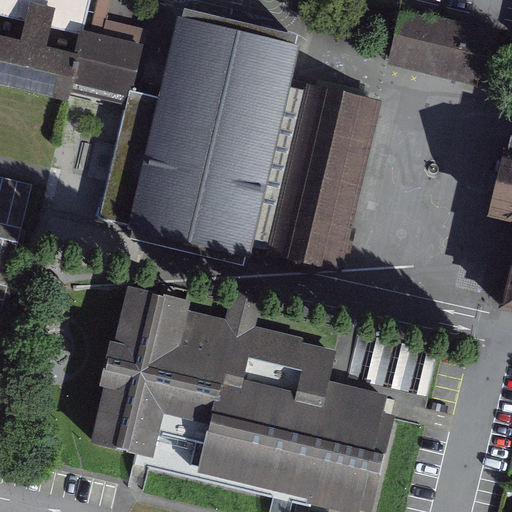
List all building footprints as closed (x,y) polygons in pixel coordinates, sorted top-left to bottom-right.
[(0,0),(0,84),(68,101),(70,91),(130,105),(132,94),(143,49),(82,34),(90,0),(0,0)] [(110,0),(90,0),(82,34),(143,49),(147,31),(105,21),(110,0)] [(255,239),(269,243),(267,253),(342,270),(380,99),(353,93),(305,83),(303,89),(289,86),(300,33),(181,7),(159,101),(132,94),(130,105),(101,218),(132,225),(130,236),(249,263),(255,239)] [(402,16),(391,63),(472,81),(483,35),(402,16)] [(511,229),(511,263),(499,313),(511,316),(511,139),(510,139),(488,223),(511,229)] [(0,324),(35,184),(0,175),(0,324)] [(130,293),(96,438),(136,447),(132,463),(160,470),(204,480),(338,511),(366,511),(393,400),(322,383),(330,349),(181,314),(183,305),(130,293)]
